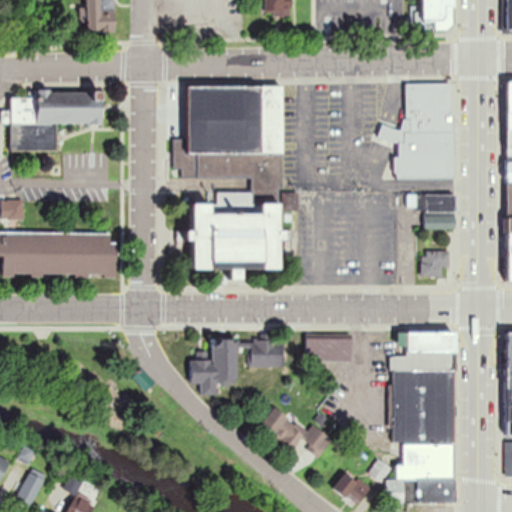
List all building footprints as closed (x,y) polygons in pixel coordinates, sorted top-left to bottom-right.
[(86,0),(87,32),(111,31),(110,0),(86,0)] [(263,0),(264,15),(292,14),(292,0),(263,0)] [(454,0),(423,0),(424,21),(455,20),(454,0)] [(405,83),(405,126),(380,126),(380,140),(395,140),(395,178),(453,178),(452,82),(405,83)] [(281,84),(188,85),(188,139),(173,139),(173,168),(181,168),(181,178),(251,177),(251,191),(216,192),(216,201),(194,202),(194,269),(283,269),(282,229),(281,229),(281,209),(296,209),(296,193),(282,193),(281,84)] [(56,149),(56,122),(103,122),(103,91),(37,91),(37,96),(7,96),(7,121),(10,121),(10,149),(56,149)] [(424,209),(424,228),(453,228),(453,194),(408,194),(408,209),(424,209)] [(23,200),(1,200),(1,220),(23,220),(23,200)] [(116,242),(111,241),(111,233),(0,231),(0,255),(3,256),(3,275),(116,276),(116,242)] [(421,275),(446,275),(446,266),(449,266),(449,251),(421,251),(421,275)] [(386,502),(455,501),(453,351),(456,351),(456,330),(406,331),(407,355),(391,355),(392,443),(403,443),(403,464),(396,464),(396,479),(386,479),(386,502)] [(352,337),(306,337),(306,360),(352,360),(352,337)] [(237,339),(213,339),(213,360),(191,360),(191,384),(201,384),(201,394),(218,394),(218,385),(237,385),(237,339)] [(276,341),(251,341),(251,366),(276,366),(276,341)] [(107,398),(119,408),(127,398),(115,388),(107,398)] [(263,421),(306,462),(329,438),(313,423),(305,432),(277,406),(263,421)] [(0,480),(11,458),(0,452),(0,480)] [(389,467),(378,459),(368,472),(379,481),(389,467)] [(43,472),(28,468),(19,501),(34,505),(43,472)] [(63,487),(74,494),(86,476),(75,468),(63,487)] [(334,490),(358,504),(368,486),(344,472),(334,490)] [(91,511),(95,505),(76,495),(66,511),(91,511)]
